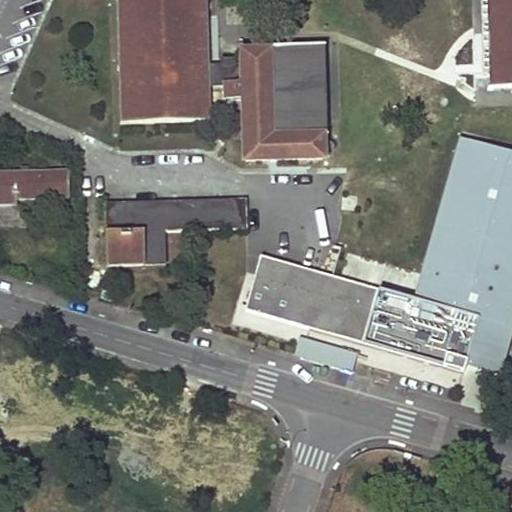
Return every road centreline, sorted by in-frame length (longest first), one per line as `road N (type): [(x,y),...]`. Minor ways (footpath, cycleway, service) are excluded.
road 1 (unknown): [(0,115),(178,174),(347,179),(407,194)]
road 2 (unclassified): [(0,302),(330,402)]
road 3 (unclassified): [(330,402),(511,454)]
